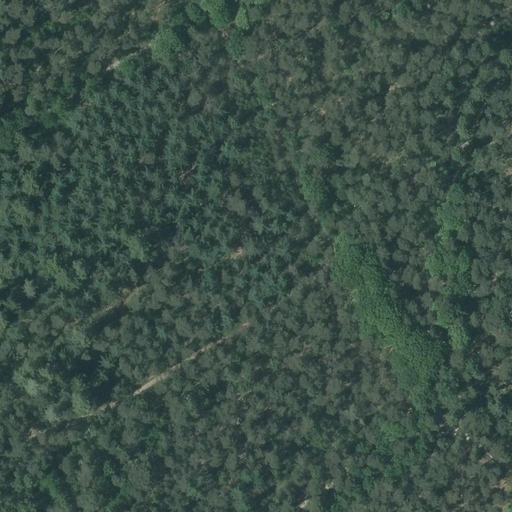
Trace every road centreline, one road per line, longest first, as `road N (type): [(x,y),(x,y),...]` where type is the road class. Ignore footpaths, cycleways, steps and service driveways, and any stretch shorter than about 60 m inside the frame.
road 1 (track): [(433,403),(452,207),(477,132),(511,74)]
road 2 (unknown): [(341,252),(193,16)]
road 3 (unknown): [(221,0),(0,138)]
road 4 (track): [(433,403),(283,511)]
